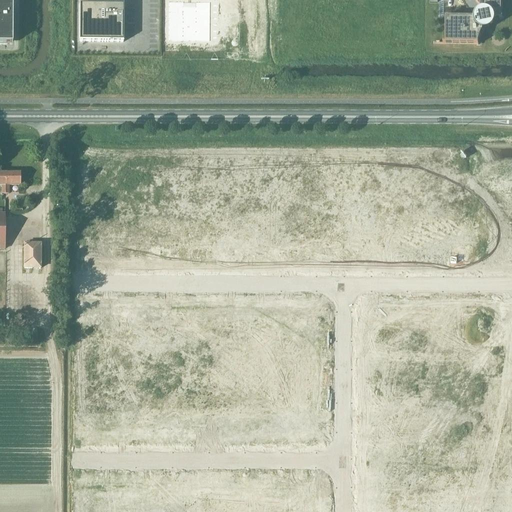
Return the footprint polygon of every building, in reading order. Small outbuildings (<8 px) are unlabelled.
[(474,17),(445,17),(445,42),(442,42),(442,43),(477,43),(477,45),(478,45),(483,30),(495,20),(502,18),(502,17),(501,17),(500,0),(475,0),(481,9),(483,12),(474,17)] [(216,2),(168,2),(168,45),(216,46),(216,2)] [(0,44),(12,45),(12,4),(0,3),(0,44)] [(79,5),(79,42),(123,43),(123,6),(79,5)] [(42,271),(42,245),(22,245),(21,271),(42,271)] [(89,302),(89,344),(147,344),(147,302),(89,302)] [(275,302),(275,371),(326,371),(326,312),(316,302),(275,302)] [(170,303),(170,345),(228,345),(228,303),(170,303)] [(275,371),(275,441),(316,441),(326,431),(326,371),(275,371)] [(116,376),(116,440),(154,440),(154,376),(116,376)] [(197,376),(197,440),(234,440),(234,376),(197,376)] [(95,478),(94,511),(128,511),(128,478),(95,478)] [(155,479),(155,511),(192,511),(193,479),(155,479)]
